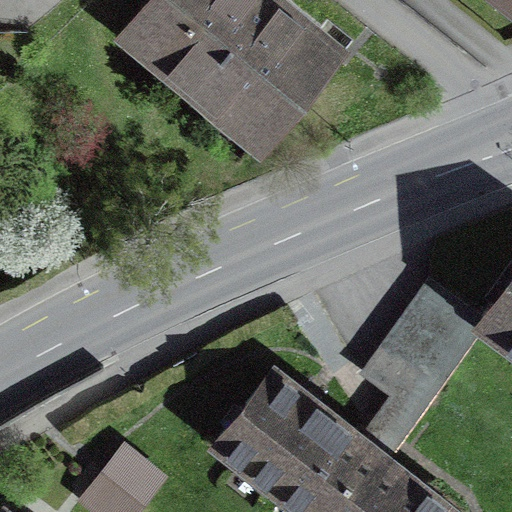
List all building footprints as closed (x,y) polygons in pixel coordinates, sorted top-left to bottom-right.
[(152,0),(127,31),(260,138),(336,45),(279,0),(152,0)] [(511,275),(483,316),(511,336),(511,275)] [(393,390),(419,409),(483,316),(432,280),(367,372),(393,390)] [(457,511),(272,368),(217,439),(311,511),(457,511)] [(375,415),(401,433),(419,409),(393,390),(375,415)] [(142,501),(162,476),(123,444),(102,470),(142,501)] [(133,511),(142,501),(102,470),(82,495),(102,511),(133,511)]
